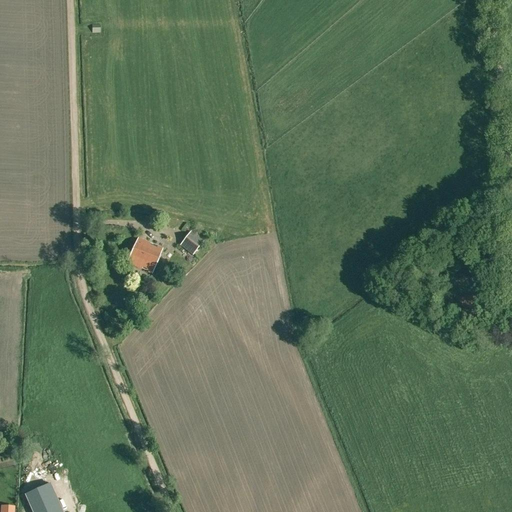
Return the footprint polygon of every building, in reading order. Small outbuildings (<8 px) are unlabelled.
[(100,26),(92,25),(91,34),(100,34),(100,26)] [(158,220),(145,216),(143,222),(156,226),(158,220)] [(192,231),(182,243),(195,253),(205,241),(192,231)] [(138,238),(126,264),(152,275),(163,249),(138,238)] [(459,306),(465,306),(463,320),(476,321),(478,299),(466,297),(465,299),(460,298),(459,306)] [(27,496),(33,511),(63,511),(52,484),(27,496)]
